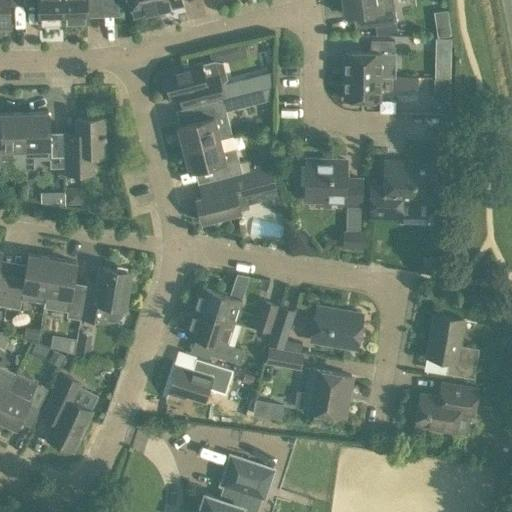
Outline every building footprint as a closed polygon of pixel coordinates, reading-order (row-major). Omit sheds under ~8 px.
[(7,5),(24,4),(23,0),(0,0),(0,24),(8,24),(7,5)] [(23,0),(24,4),(24,2),(37,2),(37,23),(62,23),(61,0),(23,0)] [(61,0),(62,23),(86,22),(86,1),(100,0),(99,0),(61,0)] [(157,8),(155,0),(101,0),(102,8),(129,6),(131,15),(157,8)] [(155,0),(157,8),(182,2),(181,0),(155,0)] [(392,0),(341,0),(343,13),(352,11),(355,27),(396,21),(392,0)] [(441,33),(454,30),(449,6),(436,9),(441,33)] [(437,98),(453,99),(454,34),(437,34),(437,98)] [(345,74),(380,75),(381,61),(394,61),(394,39),(370,39),(370,52),(345,51),(345,74)] [(200,62),(163,72),(169,97),(179,95),(182,108),(194,105),(222,97),(261,87),(258,74),(217,85),(211,61),(201,63),(200,62)] [(417,76),(380,75),(345,74),(344,97),(380,98),(380,87),(417,88),(417,76)] [(262,88),(252,90),(256,102),(265,99),(262,88)] [(232,134),(224,106),(222,97),(194,105),(197,119),(177,125),(183,147),(232,134)] [(17,167),(26,167),(24,111),(0,111),(0,168),(2,168),(2,159),(12,159),(12,162),(17,167)] [(50,167),(63,166),(62,131),(48,132),(48,111),(24,111),(26,167),(35,167),(39,161),(39,158),(50,158),(50,167)] [(76,131),(62,131),(63,166),(64,166),(64,174),(95,173),(94,151),(102,151),(102,116),(76,117),(76,131)] [(232,134),(183,147),(188,169),(207,164),(211,179),(242,171),(235,146),(232,134)] [(305,158),(304,198),(322,199),(322,205),(360,206),(361,175),(345,175),(345,158),(305,158)] [(400,200),(430,200),(431,159),(384,159),(384,184),(371,183),(370,214),(400,215),(400,200)] [(202,195),(195,197),(201,220),(240,210),(240,208),(244,207),(246,204),(243,193),(276,185),(271,164),(242,171),(211,179),(212,179),(215,191),(202,195)] [(66,203),(83,202),(82,186),(65,186),(66,203)] [(367,249),(367,230),(343,230),(343,248),(367,249)] [(0,247),(0,304),(5,305),(13,260),(0,258),(0,249),(0,247)] [(44,301),(46,292),(52,257),(27,252),(26,263),(13,260),(5,305),(19,307),(21,297),(44,301)] [(44,301),(43,306),(67,310),(66,315),(80,318),(80,317),(86,283),(72,281),(75,261),(52,257),(46,292),(44,301)] [(87,278),(86,283),(80,317),(108,322),(109,320),(115,320),(122,314),(123,305),(129,270),(102,265),(99,280),(95,279),(87,278)] [(243,294),(250,275),(241,271),(233,290),(243,294)] [(200,286),(193,308),(231,320),(238,298),(200,286)] [(269,331),(279,303),(262,298),(253,326),(269,331)] [(279,304),(267,342),(283,347),(296,308),(279,304)] [(361,313),(316,304),(310,338),(355,346),(361,313)] [(236,346),(224,343),(231,320),(193,308),(186,330),(196,334),(193,344),(191,344),(189,351),(208,357),(209,353),(239,362),(244,349),(236,346)] [(511,312),(506,311),(502,332),(511,333),(511,312)] [(434,313),(427,354),(448,358),(446,372),(473,377),(478,347),(459,344),(464,318),(434,313)] [(64,349),(73,351),(75,338),(67,336),(64,349)] [(74,343),(73,352),(88,355),(89,346),(74,343)] [(300,368),(304,351),(283,347),(268,345),(265,362),(300,368)] [(48,360),(59,365),(64,354),(53,349),(48,360)] [(185,392),(204,399),(207,387),(225,392),(232,368),(195,357),(192,367),(176,362),(166,390),(184,396),(185,392)] [(0,404),(16,372),(0,364),(0,404)] [(296,390),(294,406),(344,415),(350,373),(311,367),(307,391),(296,390)] [(72,447),(90,409),(74,401),(83,380),(61,370),(40,414),(53,421),(46,435),(72,447)] [(245,371),(242,380),(251,383),(254,374),(245,371)] [(36,382),(16,372),(0,404),(0,418),(16,425),(18,421),(30,426),(38,409),(37,408),(47,387),(36,382)] [(415,423),(455,430),(458,414),(473,416),(478,385),(440,379),(438,394),(420,391),(415,423)] [(255,398),(252,413),(280,418),(282,403),(255,398)] [(205,493),(198,511),(238,511),(241,504),(238,503),(242,490),(264,497),(273,468),(230,454),(221,482),(223,483),(219,497),(205,493)]
